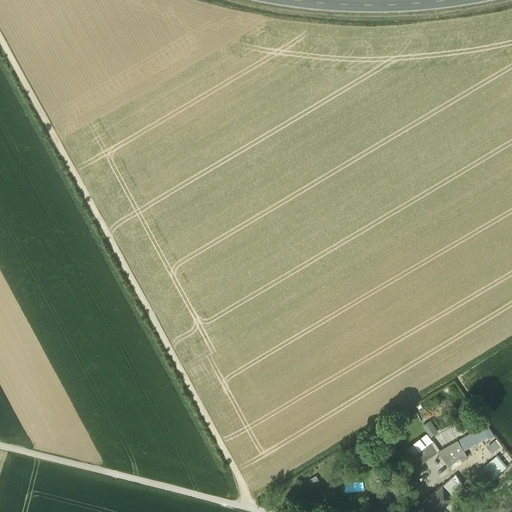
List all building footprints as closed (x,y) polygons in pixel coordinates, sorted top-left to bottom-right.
[(486,424),(458,439),(463,449),(487,435),(488,436),(493,433),(486,424)] [(425,444),(433,438),(426,430),(419,436),(425,444)] [(458,439),(438,451),(452,469),(467,456),(463,449),(458,439)] [(412,454),(421,447),(415,440),(406,447),(412,454)] [(429,442),(412,455),(419,464),(436,452),(429,442)] [(411,466),(412,462),(411,458),(408,455),(404,454),(400,455),(397,458),(396,462),(397,466),(400,469),(404,470),(408,469),(411,466)] [(497,459),(484,469),(464,486),(469,492),(469,493),(486,478),(487,479),(503,466),(497,459)] [(455,473),(443,484),(423,502),(431,511),(436,511),(444,506),(457,495),(457,494),(456,493),(464,486),(455,473)] [(464,486),(456,493),(457,494),(457,495),(462,500),(466,496),(465,495),(469,492),(464,486)]
